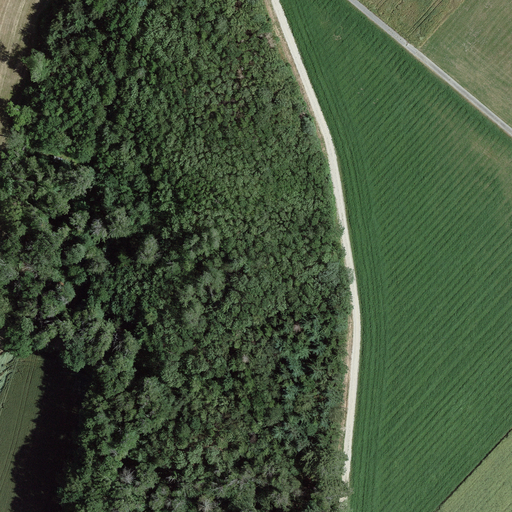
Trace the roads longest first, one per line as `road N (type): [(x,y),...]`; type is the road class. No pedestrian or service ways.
road 1 (track): [(275,0),(327,137),(356,301),(345,511)]
road 2 (track): [(352,0),(511,134)]
